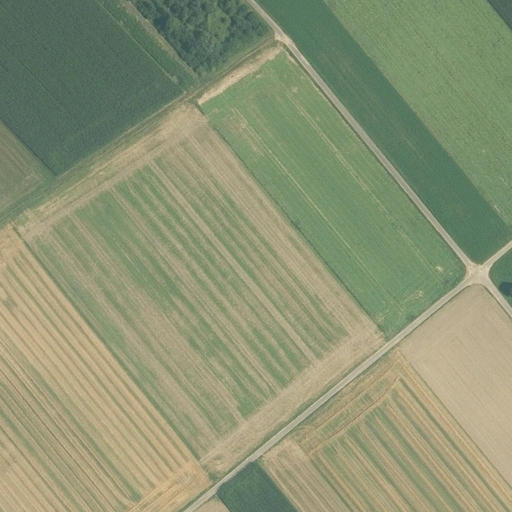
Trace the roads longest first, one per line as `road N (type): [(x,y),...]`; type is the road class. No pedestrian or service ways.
road 1 (track): [(477,273),(188,511)]
road 2 (track): [(477,273),(249,0)]
road 3 (track): [(0,231),(287,39)]
